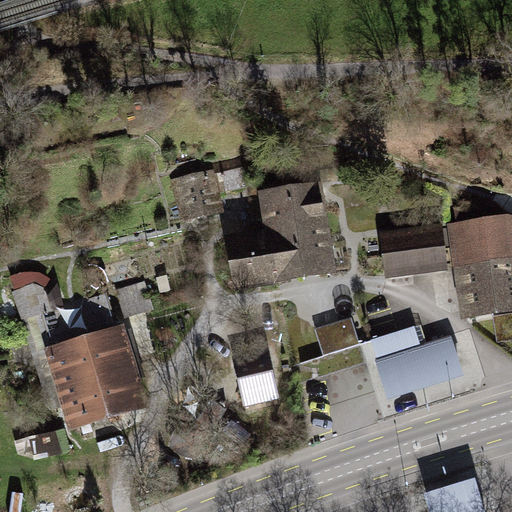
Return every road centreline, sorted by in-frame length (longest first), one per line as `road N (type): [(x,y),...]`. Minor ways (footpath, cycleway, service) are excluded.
road 1 (track): [(0,107),(70,91),(266,70),(511,62)]
road 2 (primary): [(511,417),(230,511)]
road 3 (track): [(14,0),(41,41),(266,70)]
